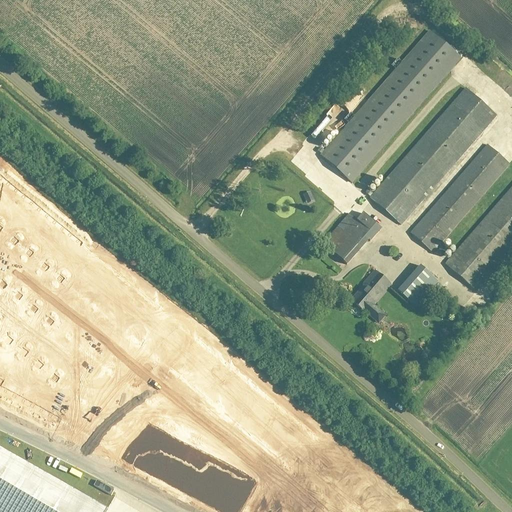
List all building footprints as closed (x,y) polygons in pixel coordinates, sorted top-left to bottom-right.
[(321,157),(352,184),(460,59),(429,33),(321,157)] [(496,116),(465,90),(370,200),(400,226),(496,116)] [(432,254),(509,165),(487,146),(410,235),(432,254)] [(404,511),(0,177),(0,390),(122,456),(151,420),(258,478),(239,511),(404,511)] [(476,293),(511,250),(511,188),(445,266),(476,293)] [(347,266),(368,242),(370,244),(381,231),(363,215),(357,222),(349,215),(323,245),(347,266)] [(398,292),(416,308),(439,283),(421,267),(398,292)] [(364,286),(351,301),(366,315),(366,314),(378,324),(385,317),(373,306),(391,286),(375,272),(363,285),(364,286)] [(0,511),(106,511),(107,511),(0,449),(0,511)]
